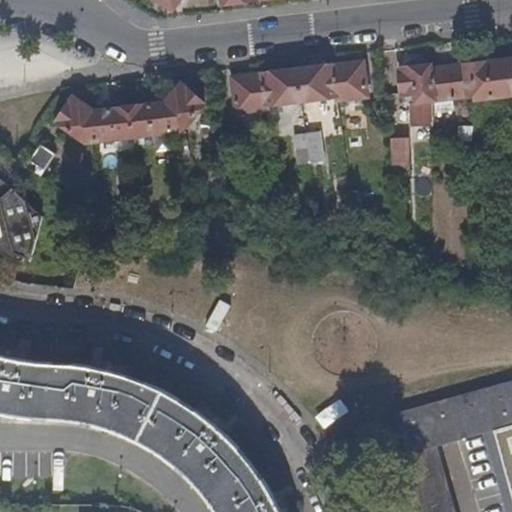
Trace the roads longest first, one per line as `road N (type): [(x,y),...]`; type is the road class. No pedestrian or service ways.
road 1 (residential): [(70,8),(113,38),(147,49),(511,3)]
road 2 (residential): [(335,511),(274,407),(219,365),(146,331),(0,299)]
road 3 (residential): [(0,439),(96,442),(171,483),(196,511)]
